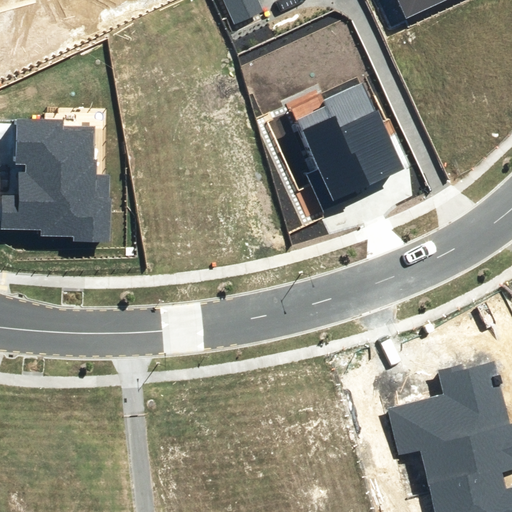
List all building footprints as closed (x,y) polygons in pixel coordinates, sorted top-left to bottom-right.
[(30,23),(40,44),(94,18),(90,9),(105,3),(108,10),(130,0),(32,0),(41,18),(30,23)] [(222,0),(233,23),(262,9),(257,0),(222,0)] [(380,0),(391,24),(443,0),(380,0)] [(279,160),(307,220),(369,190),(364,181),(400,165),(359,78),(322,95),(326,103),(291,119),(304,148),(279,160)] [(0,192),(0,227),(37,228),(37,233),(71,234),(71,238),(105,238),(106,175),(92,175),(93,125),(60,124),(60,117),(13,116),(12,162),(22,162),(22,169),(15,169),(15,193),(0,192)] [(511,511),(511,490),(507,492),(501,471),(511,468),(511,412),(498,357),(469,365),(468,360),(436,368),(442,393),(386,406),(398,454),(417,449),(432,511),(511,511)]
